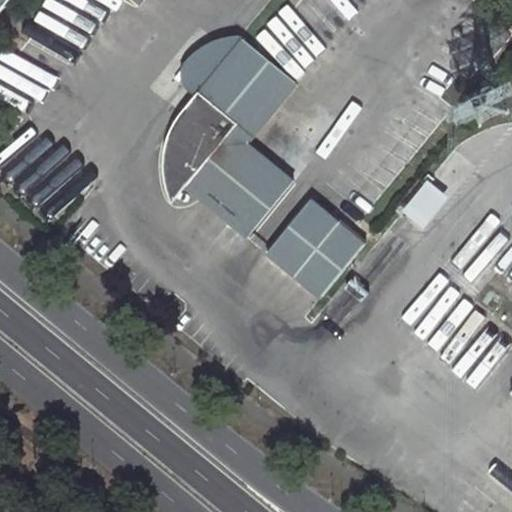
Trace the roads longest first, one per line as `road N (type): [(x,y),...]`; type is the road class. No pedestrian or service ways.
road 1 (primary): [(312,511),(0,258)]
road 2 (primary): [(0,360),(183,511)]
